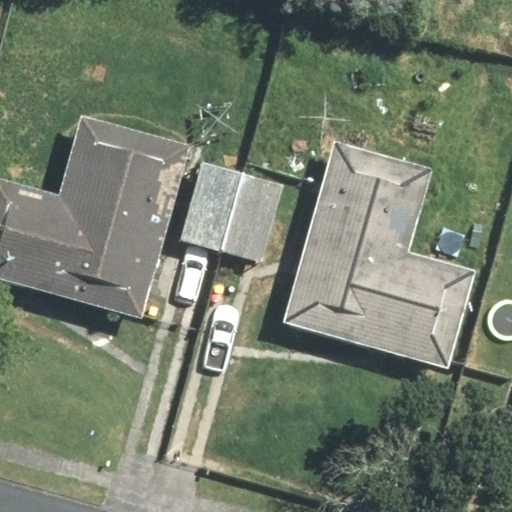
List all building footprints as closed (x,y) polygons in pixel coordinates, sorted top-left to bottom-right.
[(0,184),(0,286),(127,324),(178,150),(71,119),(47,198),(0,184)] [(419,171),(320,145),(270,326),(439,372),(465,274),(396,255),(419,171)] [(209,258),(228,183),(186,172),(167,247),(209,258)] [(228,183),(209,258),(253,269),(272,195),(228,183)] [(511,403),(500,450),(511,452),(511,403)]
